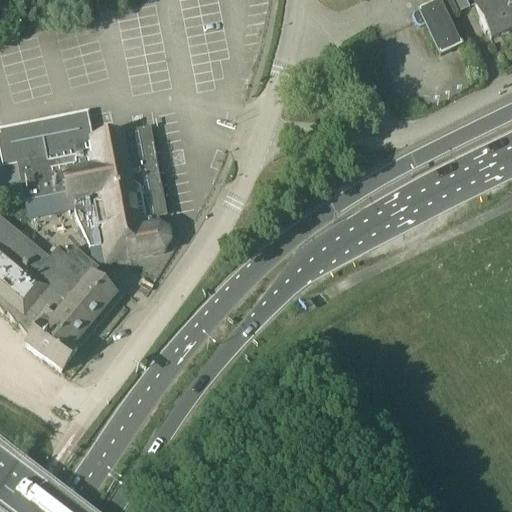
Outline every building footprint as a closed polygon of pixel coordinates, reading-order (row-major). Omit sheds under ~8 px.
[(437,0),(439,3),(447,19),(457,14),(464,11),(469,9),(464,0),(437,0)] [(511,0),(502,0),(497,3),(511,30),(511,0)] [(460,47),(447,19),(439,3),(419,12),(424,26),(425,27),(440,56),(460,47)] [(474,7),(481,21),(478,22),(484,35),(487,34),(490,42),(511,31),(511,30),(497,3),(486,8),(484,3),(474,7)] [(420,29),(425,27),(424,26),(419,12),(412,15),(411,20),(415,28),(420,29)] [(157,219),(165,217),(148,131),(94,142),(88,115),(0,132),(0,148),(11,206),(24,203),(27,220),(74,211),(75,219),(90,250),(110,247),(113,264),(163,255),(170,245),(168,234),(158,227),(157,219)] [(29,342),(25,348),(62,375),(79,354),(74,349),(76,346),(81,350),(127,294),(74,250),(69,255),(66,259),(56,251),(49,260),(0,220),(0,312),(3,317),(6,314),(16,328),(18,327),(29,342)]
